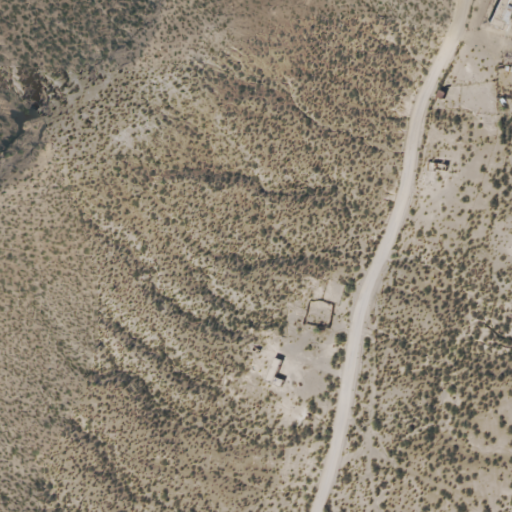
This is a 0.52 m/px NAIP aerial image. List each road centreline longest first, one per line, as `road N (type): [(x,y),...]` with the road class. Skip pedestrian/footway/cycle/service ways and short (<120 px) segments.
road 1 (residential): [(301,511),(344,310),(380,222),(402,119),(452,0)]
road 2 (residential): [(380,222),(447,179),(462,153),(464,21),(472,0)]
